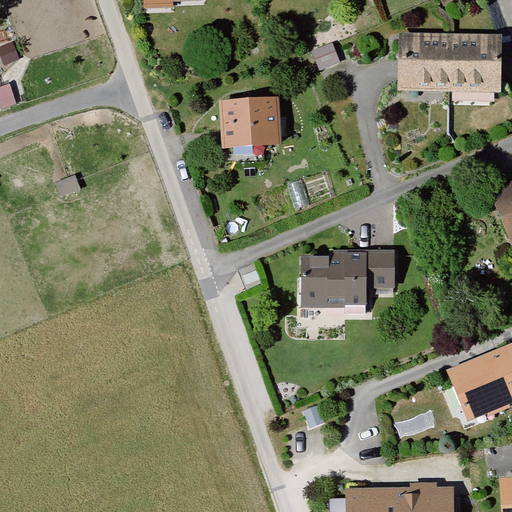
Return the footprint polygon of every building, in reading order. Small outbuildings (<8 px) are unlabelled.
[(168,1),(198,1),(198,0),(136,0),(137,10),(168,10),(168,1)] [(455,0),(436,0),(440,10),(457,5),(455,0)] [(494,39),(393,36),(391,95),(492,98),(494,39)] [(329,48),(310,56),(317,73),(336,66),(329,48)] [(4,88),(0,89),(0,113),(12,109),(4,88)] [(274,100),(212,104),(216,151),(277,147),(274,100)] [(511,248),(511,185),(488,195),(509,249),(511,248)] [(391,295),(391,254),(329,254),(328,258),(296,258),(296,310),(364,310),(364,295),(391,295)] [(511,344),(440,372),(459,424),(511,404),(511,344)] [(511,511),(511,479),(496,480),(497,511),(511,511)] [(446,511),(446,489),(341,490),(341,511),(446,511)]
